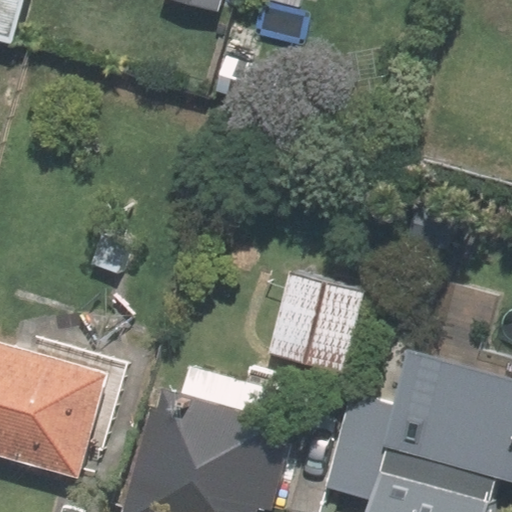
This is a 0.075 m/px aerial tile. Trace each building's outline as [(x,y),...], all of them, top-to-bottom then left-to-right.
[(0,0),(0,47),(13,51),(25,0),(0,0)] [(185,0),(225,10),(228,0),(185,0)] [(288,74),(225,55),(212,97),(276,116),(288,74)] [(295,273),(273,357),(345,376),(368,292),(295,273)] [(423,354),(436,307),(397,296),(383,343),(423,354)] [(382,483),(374,511),(491,511),(506,456),(511,457),(511,366),(430,345),(414,405),(359,390),(338,471),(382,483)] [(0,346),(0,458),(81,480),(108,375),(0,346)] [(158,390),(125,511),(265,511),(289,424),(158,390)]
